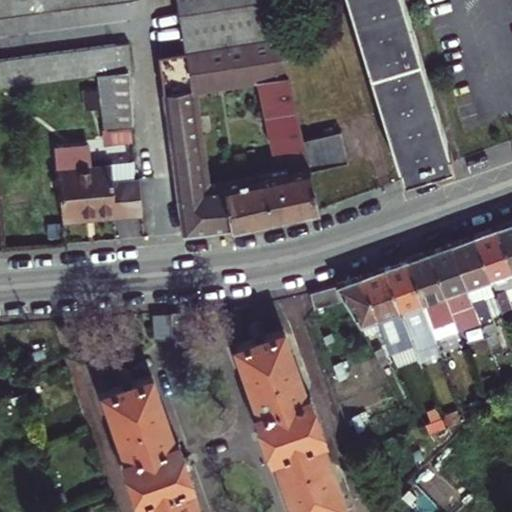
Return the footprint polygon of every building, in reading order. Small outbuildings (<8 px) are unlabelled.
[(0,0),(0,15),(13,14),(10,0),(0,0)] [(26,13),(24,0),(10,0),(13,14),(26,13)] [(24,0),(26,13),(39,11),(38,0),(24,0)] [(38,0),(39,11),(55,9),(53,0),(38,0)] [(68,7),(67,0),(53,0),(55,9),(68,7)] [(174,0),(180,30),(182,43),(275,27),(269,0),(174,0)] [(349,0),(399,162),(398,163),(402,175),(451,161),(451,162),(454,161),(453,160),(449,146),(448,147),(444,134),(403,0),(349,0)] [(178,228),(232,222),(256,216),(282,210),(277,186),(270,188),(265,167),(200,182),(188,83),(266,71),(281,139),(286,137),(287,143),(301,140),(275,27),(182,43),(154,48),(156,62),(162,105),(165,127),(178,228)] [(180,30),(153,35),(154,48),(182,43),(180,30)] [(131,65),(132,65),(128,37),(115,39),(119,66),(131,65)] [(106,68),(119,66),(115,39),(102,40),(105,68),(106,68)] [(90,70),(105,68),(102,40),(87,43),(90,70)] [(78,71),(90,70),(87,43),(74,44),(78,71)] [(78,71),(74,44),(59,46),(63,73),(78,71)] [(63,73),(59,46),(45,48),(48,75),(63,73)] [(48,75),(45,48),(31,49),(34,77),(48,75)] [(21,79),(34,77),(31,49),(17,51),(21,79)] [(8,80),(21,79),(17,51),(4,53),(8,80)] [(131,65),(119,66),(106,68),(113,124),(138,121),(131,65)] [(310,153),(348,144),(341,113),(302,121),(310,153)] [(300,206),(316,202),(313,189),(301,140),(287,143),(286,137),(281,139),(283,150),(286,162),(265,167),(270,188),(277,186),(282,210),(300,206)] [(111,175),(110,161),(90,163),(88,139),(51,142),(57,212),(85,210),(137,206),(135,173),(111,175)] [(262,155),(283,150),(281,139),(260,143),(262,155)] [(511,213),(504,216),(493,220),(508,260),(511,258),(511,213)] [(508,260),(493,220),(482,224),(473,227),(498,299),(500,302),(510,299),(508,293),(504,282),(511,279),(511,271),(511,269),(508,260)] [(498,299),(473,227),(462,232),(450,236),(475,307),(498,299)] [(453,315),(475,307),(450,236),(437,240),(427,244),(453,315)] [(454,320),(453,315),(427,244),(415,248),(405,252),(432,327),(454,320)] [(432,327),(405,252),(393,256),(383,260),(413,343),(419,360),(440,353),(432,327)] [(413,343),(383,260),(371,264),(359,269),(379,322),(390,352),(413,343)] [(379,322),(359,269),(347,273),(333,278),(342,292),(364,327),(379,322)] [(312,303),(342,292),(333,278),(306,285),(312,303)] [(501,344),(491,317),(480,321),(489,348),(501,344)] [(305,388),(281,323),(233,340),(257,406),(254,407),(263,432),(269,450),(273,449),(295,511),(306,511),(344,499),(320,433),(324,431),(308,387),(305,388)] [(173,437),(150,371),(103,387),(112,414),(127,454),(124,456),(134,483),(139,497),(143,496),(148,511),(199,511),(188,480),(193,478),(186,457),(178,435),(173,437)] [(440,417),(443,425),(456,421),(452,409),(439,413),(440,417)] [(432,429),(443,425),(440,417),(424,422),(432,429)] [(488,511),(470,495),(453,511),(488,511)]
